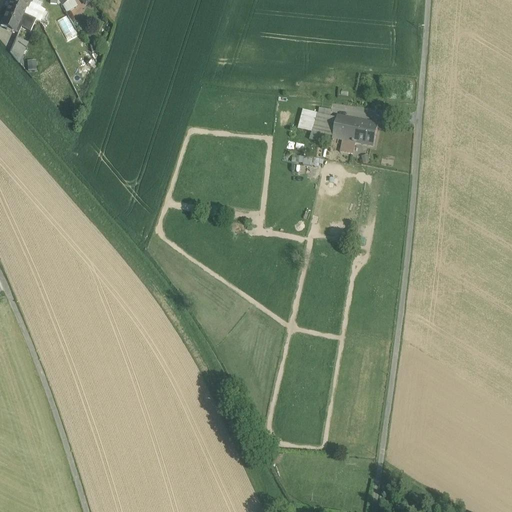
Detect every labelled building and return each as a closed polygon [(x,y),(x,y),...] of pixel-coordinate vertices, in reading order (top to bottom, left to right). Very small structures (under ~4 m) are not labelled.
[(33,0),(12,0),(9,9),(23,15),(28,4),(31,6),(33,0)] [(23,15),(9,9),(1,27),(15,33),(18,35),(21,29),(30,34),(36,21),(23,15)] [(28,44),(16,39),(10,53),(19,64),(28,44)] [(320,109),(319,114),(317,122),(329,125),(331,116),(332,112),(320,109)] [(333,138),(338,118),(331,116),(329,125),(317,122),(319,114),(304,111),(300,131),(313,134),(311,141),(319,143),(320,135),(333,138)] [(357,143),(361,123),(338,118),(333,138),(343,140),(355,142),(357,143)] [(378,126),(361,123),(357,143),(374,146),(378,126)] [(355,142),(343,140),(340,153),(357,157),(358,148),(354,147),(355,142)]
